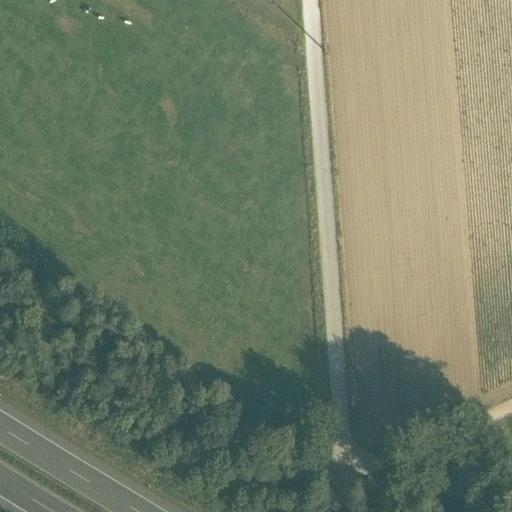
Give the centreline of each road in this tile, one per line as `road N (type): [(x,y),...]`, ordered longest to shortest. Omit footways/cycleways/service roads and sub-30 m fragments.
road 1 (track): [(315,0),(342,475),(335,511)]
road 2 (track): [(511,404),(342,475)]
road 3 (motorway): [(148,511),(0,421)]
